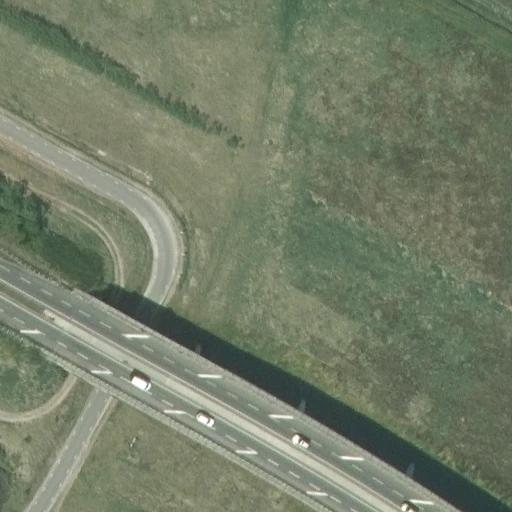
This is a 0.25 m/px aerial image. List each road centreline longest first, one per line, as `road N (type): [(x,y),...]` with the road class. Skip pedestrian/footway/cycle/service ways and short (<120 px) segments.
road 1 (residential): [(36,511),(147,306),(164,251),(160,230),(140,206),(0,124)]
road 2 (primary): [(432,511),(316,439),(0,268)]
road 3 (primary): [(0,303),(367,511)]
road 4 (track): [(0,178),(100,227),(121,264),(119,284),(47,411),(0,423)]
